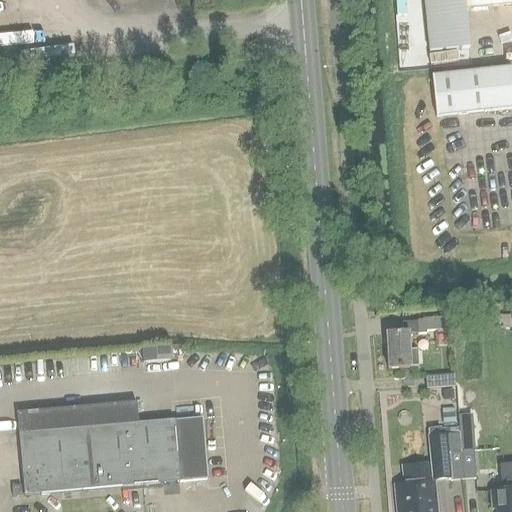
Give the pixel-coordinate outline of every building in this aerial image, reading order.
[(511,0),(463,0),(465,10),(511,5),(511,0)] [(466,29),(502,26),(501,13),(465,17),(466,29)] [(431,56),(433,70),(469,65),(467,51),(431,56)] [(431,79),(435,120),(511,111),(511,75),(511,70),(431,79)] [(510,317),(497,317),(498,330),(511,330),(510,317)] [(448,320),(423,322),(424,333),(449,331),(448,320)] [(388,371),(410,369),(410,370),(418,369),(417,352),(410,353),(409,336),(418,335),(418,323),(398,324),(399,336),(386,336),(388,371)] [(142,365),(170,362),(169,350),(141,352),(142,365)] [(453,377),(425,378),(425,391),(454,389),(453,377)] [(23,498),(143,488),(137,426),(135,405),(16,416),(21,467),(23,498)] [(453,415),(442,416),(443,428),(454,427),(453,415)] [(206,482),(203,440),(201,420),(173,423),(175,443),(179,484),(206,482)] [(173,423),(137,426),(143,488),(179,484),(175,443),(173,423)] [(430,438),(427,438),(431,483),(450,481),(450,483),(463,482),(460,453),(458,435),(445,436),(445,431),(429,432),(430,438)] [(474,440),(460,441),(461,453),(473,452),(474,452),(474,440)] [(460,453),(463,482),(476,481),(473,452),(461,453),(460,453)] [(511,511),(511,467),(502,468),(503,487),(509,487),(509,491),(489,492),(491,511),(495,511),(511,511)] [(435,511),(433,483),(394,487),(396,511),(435,511)] [(20,488),(11,488),(12,499),(21,498),(20,488)]
